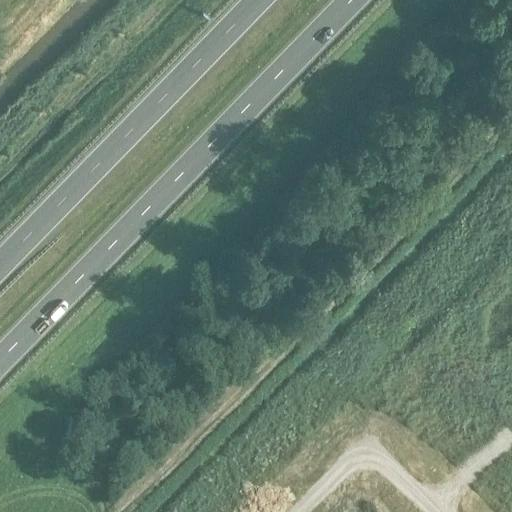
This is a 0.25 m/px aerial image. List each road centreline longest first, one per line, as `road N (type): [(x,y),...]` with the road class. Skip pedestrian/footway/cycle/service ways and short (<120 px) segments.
road 1 (trunk): [(0,364),(356,0)]
road 2 (trunk): [(261,0),(0,266)]
